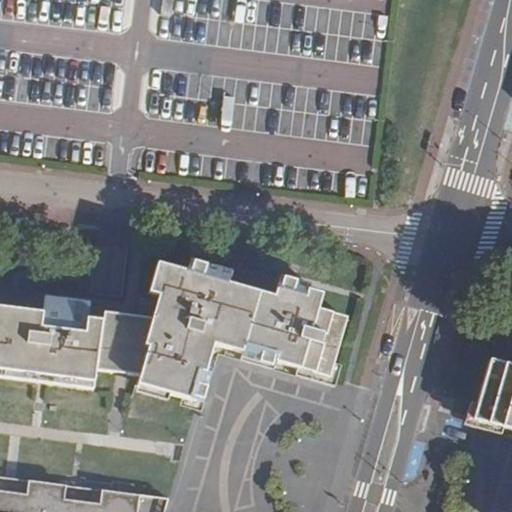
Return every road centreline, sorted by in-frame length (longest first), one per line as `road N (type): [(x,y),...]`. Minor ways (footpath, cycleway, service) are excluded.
road 1 (residential): [(454,237),(0,186)]
road 2 (tertiary): [(377,511),(454,237)]
road 3 (tertiary): [(454,237),(511,26)]
